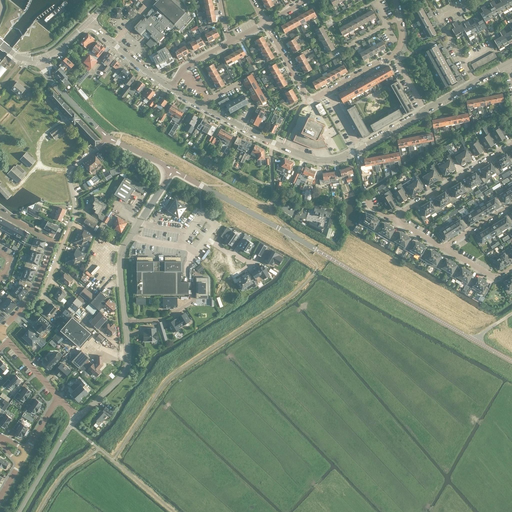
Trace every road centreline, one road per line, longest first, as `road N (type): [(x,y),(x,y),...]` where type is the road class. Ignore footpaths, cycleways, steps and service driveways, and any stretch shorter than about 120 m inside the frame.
road 1 (tertiary): [(472,339),(172,170)]
road 2 (tertiary): [(273,143),(311,159),(336,159),(474,82)]
road 3 (residential): [(44,290),(73,215),(69,171),(108,137)]
road 4 (residential): [(0,211),(53,242),(31,297),(0,331)]
road 5 (residential): [(391,219),(511,146)]
road 6 (residential): [(310,101),(396,53),(404,42),(398,18)]
